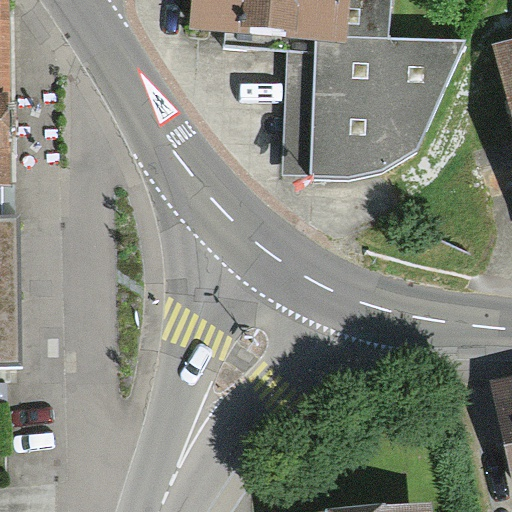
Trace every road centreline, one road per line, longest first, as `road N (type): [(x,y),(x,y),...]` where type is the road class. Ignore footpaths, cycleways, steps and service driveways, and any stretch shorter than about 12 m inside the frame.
road 1 (tertiary): [(71,0),(192,176),(291,271)]
road 2 (unknown): [(291,271),(411,157),(450,84),(474,0)]
road 3 (tertiary): [(159,511),(236,348),(291,271)]
road 4 (tertiary): [(291,271),(392,313),(511,327)]
